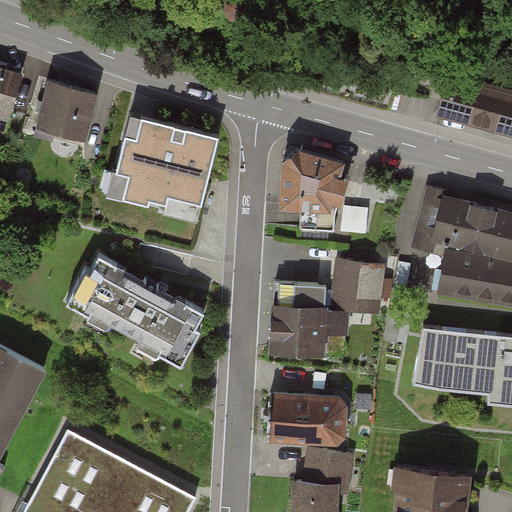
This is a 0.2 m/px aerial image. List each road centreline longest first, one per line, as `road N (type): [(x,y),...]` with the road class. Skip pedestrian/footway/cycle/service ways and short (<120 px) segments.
road 1 (residential): [(264,105),(234,511)]
road 2 (tertiary): [(0,16),(264,105)]
road 3 (tertiary): [(264,105),(511,173)]
